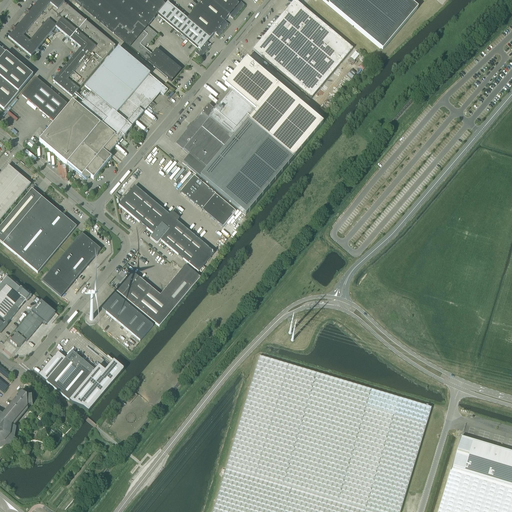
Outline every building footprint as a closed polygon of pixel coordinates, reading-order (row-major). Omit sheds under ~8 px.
[(86,21),(59,0),(40,0),(29,14),(28,12),(27,12),(26,12),(25,13),(25,14),(26,15),(27,16),(16,30),(14,29),(13,28),(12,29),(11,29),(11,30),(12,31),(14,33),(8,39),(31,58),(55,29),(70,40),(69,41),(70,42),(70,41),(81,50),(53,83),(72,99),(116,47),(86,22),(86,21)] [(158,0),(73,0),(169,80),(171,82),(181,70),(156,50),(152,55),(144,48),(147,44),(148,45),(157,35),(153,32),(152,30),(148,27),(148,26),(154,19),(158,15),(159,16),(182,36),(186,39),(196,47),(198,49),(195,53),(201,58),(211,46),(207,43),(214,33),(217,36),(218,37),(228,25),(227,24),(224,21),(229,16),(233,19),(244,6),(241,3),(239,1),(237,0),(235,0),(235,1),(233,0),(202,0),(202,1),(200,4),(193,12),(190,15),(187,19),(181,15),(179,13),(176,10),(167,3),(165,5),(158,0)] [(407,0),(321,0),(382,51),(417,9),(407,0)] [(353,49),(294,1),(287,9),(288,10),(285,14),(284,13),(253,50),(311,99),(353,49)] [(0,107),(4,110),(33,76),(0,48),(0,107)] [(111,159),(107,155),(118,143),(119,141),(122,137),(124,138),(126,135),(125,134),(128,130),(129,132),(132,129),(127,125),(145,105),(152,110),(155,106),(149,100),(157,91),(163,96),(168,91),(149,75),(150,75),(118,48),(84,89),(77,98),(79,100),(75,104),(100,125),(100,126),(72,103),(39,142),(67,166),(67,165),(86,181),(90,177),(93,180),(111,159)] [(251,64),(229,90),(231,93),(232,92),(256,112),(248,122),(280,149),(293,160),(323,124),(251,64)] [(67,105),(36,78),(21,95),(53,122),(67,105)] [(201,113),(175,144),(189,155),(182,163),(245,216),(280,175),(293,160),(280,149),(248,122),(256,112),(232,92),(231,93),(229,90),(216,106),(219,108),(216,111),(208,105),(201,113)] [(4,163),(0,168),(0,175),(1,176),(9,167),(4,163)] [(9,167),(1,176),(5,179),(6,180),(13,171),(9,167)] [(13,171),(6,180),(10,184),(18,174),(13,171)] [(18,174),(10,184),(15,187),(22,178),(18,174)] [(180,193),(222,228),(235,212),(215,195),(194,177),(180,193)] [(2,183),(1,183),(11,191),(15,187),(10,184),(6,180),(5,179),(2,183)] [(0,184),(0,188),(8,195),(11,191),(1,183),(0,184)] [(184,228),(176,222),(179,218),(172,212),(169,215),(135,186),(118,206),(153,235),(150,238),(150,239),(156,244),(158,244),(160,241),(179,257),(175,254),(170,259),(177,265),(182,260),(180,258),(198,273),(214,253),(184,228)] [(32,190),(0,227),(0,242),(37,274),(76,228),(76,227),(70,222),(69,223),(68,222),(69,221),(55,210),(32,190)] [(78,238),(42,281),(61,298),(71,286),(98,254),(101,250),(82,234),(78,238)] [(159,328),(200,278),(185,265),(160,296),(132,272),(116,291),(159,328)] [(31,297),(20,288),(20,289),(6,278),(0,285),(0,295),(18,311),(25,302),(26,303),(31,297)] [(153,326),(115,294),(102,310),(140,342),(153,326)] [(7,324),(18,311),(0,295),(0,334),(7,325),(7,324)] [(17,334),(10,342),(16,347),(17,347),(20,347),(21,346),(25,341),(26,342),(43,322),(46,324),(55,313),(41,301),(36,307),(15,332),(17,334)] [(88,312),(85,316),(85,322),(89,325),(95,325),(98,321),(98,315),(94,312),(88,312)] [(41,372),(38,376),(72,404),(83,408),(86,412),(88,413),(123,371),(123,369),(113,361),(110,365),(105,371),(99,366),(95,371),(72,351),(65,359),(58,352),(51,360),(41,372)] [(400,511),(431,408),(259,357),(212,511),(400,511)] [(14,425),(27,411),(27,410),(28,410),(27,406),(32,406),(31,396),(26,397),(22,393),(3,415),(0,413),(0,448),(7,446),(8,447),(12,444),(15,439),(14,438),(16,428),(14,427),(14,425)] [(461,437),(451,472),(511,489),(511,452),(491,446),(490,445),(486,444),(485,444),(462,437),(461,437)] [(451,472),(438,511),(511,511),(511,489),(451,472)]
